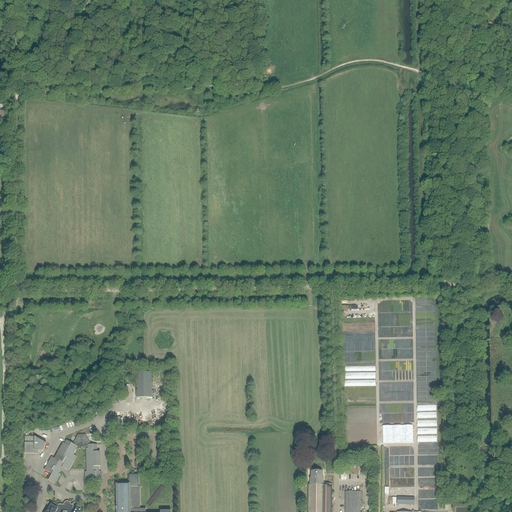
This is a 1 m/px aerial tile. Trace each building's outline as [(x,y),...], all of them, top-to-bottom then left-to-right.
[(152,398),(151,372),(136,373),(136,398),(152,398)] [(418,419),(418,426),(438,426),(438,404),(418,405),(418,411),(418,419)] [(122,416),(111,417),(111,425),(122,425),(122,416)] [(413,442),(412,425),(382,426),(383,443),(413,442)] [(97,452),(97,445),(91,445),(85,434),(78,435),(73,444),(66,441),(64,444),(63,443),(54,459),(51,457),(44,470),(50,473),(47,480),(55,484),(60,474),(59,474),(62,468),(68,471),(76,456),(73,455),(76,449),(86,449),(86,472),(84,472),(84,480),(96,480),(96,481),(101,481),(101,474),(99,473),(99,467),(99,452),(97,452)] [(43,450),(46,444),(33,437),(25,436),(24,454),(38,454),(38,450),(43,450)] [(135,462),(135,467),(136,468),(135,470),(138,472),(145,468),(144,460),(138,457),(136,458),(136,461),(135,462)] [(331,511),(332,485),(323,484),(323,480),(323,478),(322,478),(322,472),(311,472),(310,478),(310,480),(310,485),(308,485),(308,511),(331,511)] [(140,487),(138,487),(138,475),(129,475),(127,484),(116,484),(116,511),(170,511),(171,511),(160,511),(159,511),(145,511),(145,509),(140,509),(140,488),(140,487)] [(344,511),(359,511),(360,492),(345,492),(344,511)] [(56,505),(55,504),(53,503),(51,503),(51,506),(47,511),(82,511),(77,509),(75,511),(73,510),(73,505),(71,505),(70,505),(70,504),(70,503),(69,503),(68,502),(67,502),(66,502),(65,502),(64,503),(64,504),(63,505),(56,505)]
